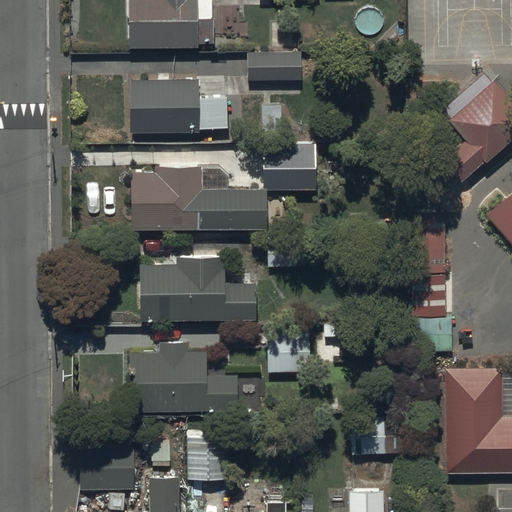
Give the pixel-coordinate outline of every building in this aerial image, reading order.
[(121,0),(122,52),(208,51),(207,0),(121,0)] [(243,59),(243,86),(297,85),(297,59),(243,59)] [(191,138),(191,131),(221,131),(221,103),(191,103),(191,83),(121,83),(122,138),(191,138)] [(441,166),(461,188),(511,143),(511,103),(496,85),(451,125),(467,143),(441,166)] [(258,156),(258,193),(197,194),(196,169),(148,170),(148,176),(123,176),(123,233),(261,232),(261,195),(306,194),(306,156),(258,156)] [(511,194),(487,216),(511,244),(511,194)] [(444,208),(414,209),(415,273),(445,272),(444,208)] [(264,276),(302,275),(301,243),(264,243),(264,276)] [(132,327),(248,326),(248,289),(220,289),(220,260),(168,261),(168,271),(131,271),(132,327)] [(445,275),(415,275),(415,314),(446,313),(445,275)] [(257,381),(309,381),(308,335),(257,335),(257,381)] [(124,421),(232,419),(232,381),(199,381),(199,357),(182,357),(181,346),(124,346),(124,421)] [(445,369),(446,474),(511,472),(511,413),(501,413),(501,369),(445,369)] [(350,463),(404,463),(403,425),(350,426),(350,463)] [(181,488),(225,487),(224,437),(181,437),(181,488)] [(72,494),(129,494),(129,447),(72,447),(72,494)]
